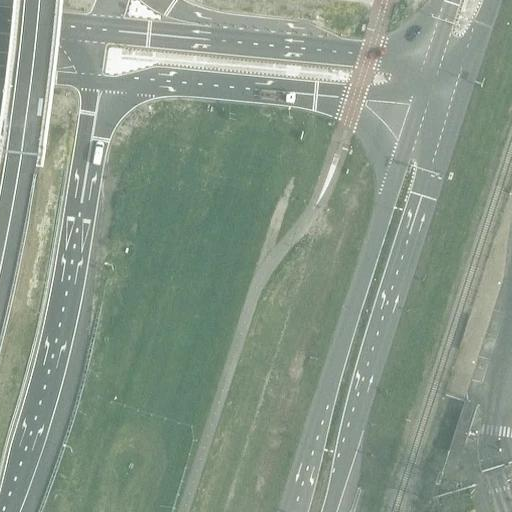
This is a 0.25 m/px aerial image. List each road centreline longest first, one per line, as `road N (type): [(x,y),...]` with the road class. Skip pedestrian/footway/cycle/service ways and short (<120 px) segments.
road 1 (motorway): [(4,511),(66,248),(88,79)]
road 2 (secondary): [(329,511),(460,98)]
road 3 (secondary): [(416,105),(290,511)]
road 4 (secondary): [(88,79),(416,105)]
road 5 (motorway): [(0,230),(33,0)]
road 6 (secondary): [(428,67),(371,49),(208,34)]
